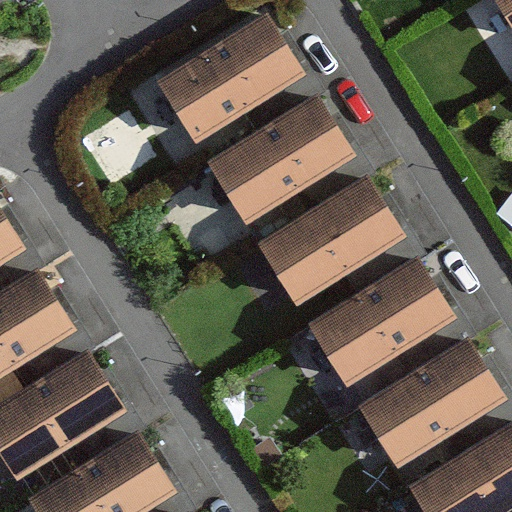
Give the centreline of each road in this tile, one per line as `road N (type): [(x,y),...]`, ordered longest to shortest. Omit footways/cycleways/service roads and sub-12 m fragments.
road 1 (residential): [(251,511),(0,119)]
road 2 (residential): [(511,300),(321,0)]
road 3 (residential): [(0,119),(187,0)]
